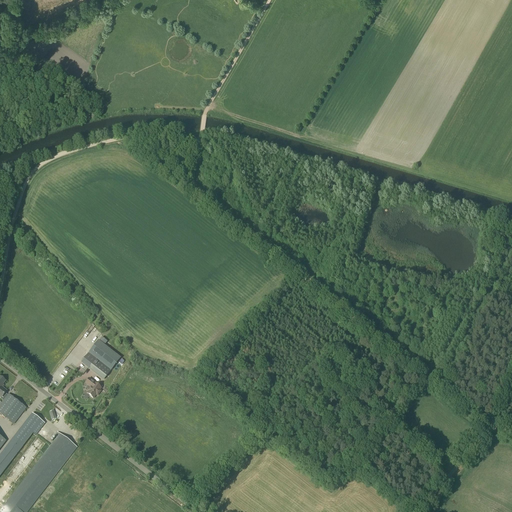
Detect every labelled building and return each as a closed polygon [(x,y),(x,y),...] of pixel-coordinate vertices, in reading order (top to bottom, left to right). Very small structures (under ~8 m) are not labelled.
[(97,330),(92,326),(88,332),(93,336),(97,330)] [(118,361),(96,344),(88,354),(110,371),(118,361)] [(104,379),(110,371),(88,354),(82,362),(104,379)] [(0,377),(0,398),(3,401),(1,403),(0,402),(0,414),(13,425),(26,409),(8,395),(7,396),(4,394),(7,391),(2,388),(3,386),(2,385),(5,382),(0,377)] [(99,390),(101,388),(91,380),(87,385),(90,387),(87,391),(88,392),(87,394),(93,399),(96,395),(97,396),(101,391),(99,390)] [(45,424),(32,414),(1,453),(0,453),(0,477),(33,435),(35,437),(45,424)] [(0,511),(27,511),(77,448),(59,434),(0,511)]
